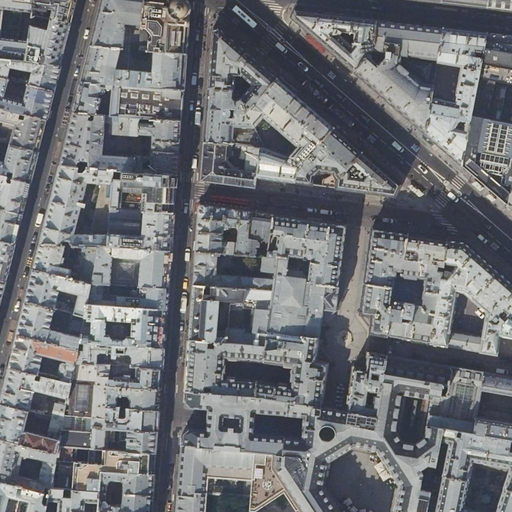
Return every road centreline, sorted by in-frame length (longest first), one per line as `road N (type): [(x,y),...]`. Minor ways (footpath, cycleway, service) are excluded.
road 1 (residential): [(87,0),(0,344)]
road 2 (tertiary): [(222,0),(489,225)]
road 3 (residential): [(161,511),(186,189)]
road 4 (residential): [(186,189),(489,225)]
road 5 (residential): [(304,0),(511,23)]
road 6 (residential): [(186,189),(203,0)]
